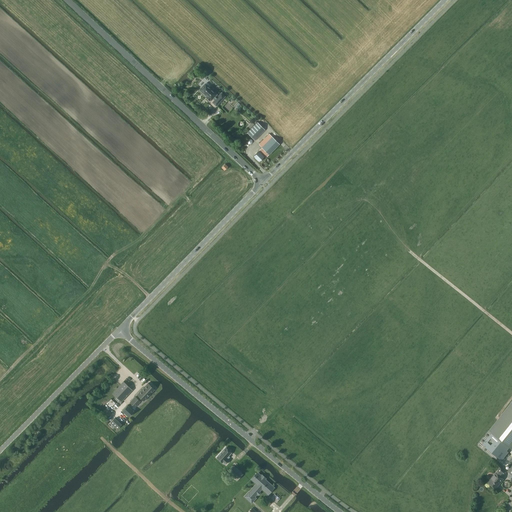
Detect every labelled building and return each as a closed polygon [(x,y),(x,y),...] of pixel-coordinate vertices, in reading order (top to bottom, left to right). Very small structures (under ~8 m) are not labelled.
[(216,106),(225,96),(222,93),(218,97),(216,95),(217,94),(213,91),(214,89),(211,86),(209,88),(206,84),(200,90),(211,100),(213,99),(213,98),(215,100),(213,102),(216,106)] [(222,106),(228,112),(233,106),(228,101),(222,106)] [(253,123),(249,127),(248,127),(251,130),(248,133),(255,140),(265,130),(258,123),(257,123),(255,125),(253,124),(253,123)] [(266,158),(269,154),(280,144),(270,134),(259,145),(262,147),(253,156),(259,162),(264,156),(266,158)] [(121,402),(133,390),(124,382),(113,394),(121,402)] [(138,395),(144,401),(155,390),(148,384),(138,395)] [(130,403),(135,407),(140,402),(136,397),(130,403)] [(492,433),(483,445),(490,450),(491,449),(495,452),(494,453),(501,459),(508,451),(506,450),(509,447),(511,448),(511,446),(511,402),(511,403),(490,431),(492,433)] [(132,408),(130,407),(128,405),(123,411),(129,417),(134,411),(132,408)] [(117,429),(122,425),(115,418),(111,423),(117,429)] [(228,456),(231,453),(230,451),(228,449),(227,449),(226,448),(217,457),(223,462),(225,464),(229,460),(227,459),(229,457),(228,456)] [(237,481),(243,474),(234,466),(228,472),(237,481)] [(501,477),(506,471),(501,467),(496,473),(488,482),(491,484),(491,485),(492,486),(493,486),(496,488),(503,479),(501,477)] [(249,492),(245,497),(250,502),(254,497),(262,488),(266,492),(272,486),(264,479),(265,478),(262,475),(261,476),(258,473),(255,476),(258,479),(255,482),(257,484),(249,493),(249,492)] [(271,498),(276,503),(280,499),(274,494),(271,498)]
